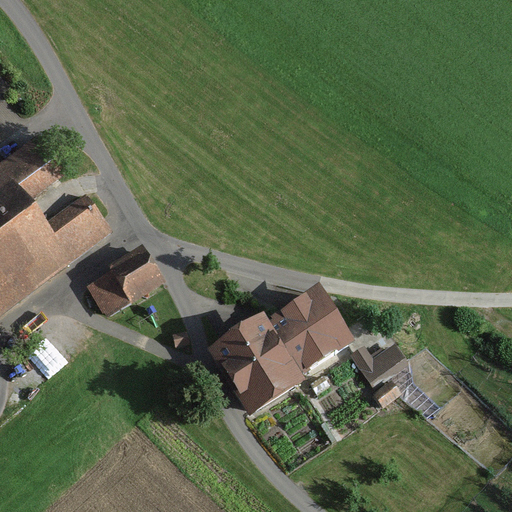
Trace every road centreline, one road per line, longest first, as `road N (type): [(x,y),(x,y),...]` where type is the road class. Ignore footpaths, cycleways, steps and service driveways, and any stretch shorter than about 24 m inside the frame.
road 1 (residential): [(6,0),(140,227),(229,417),(262,465),(311,511)]
road 2 (track): [(511,302),(346,292),(152,250)]
road 3 (track): [(140,227),(0,334)]
